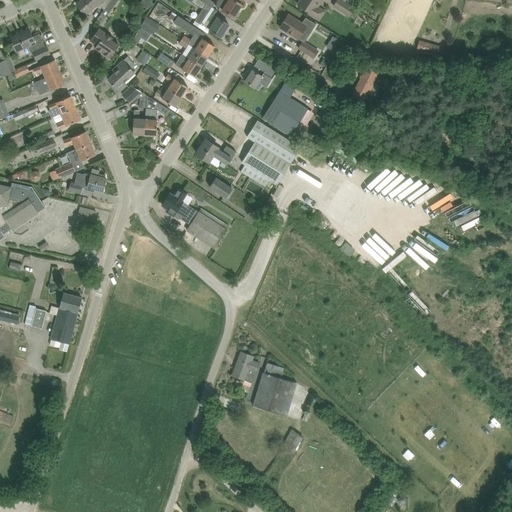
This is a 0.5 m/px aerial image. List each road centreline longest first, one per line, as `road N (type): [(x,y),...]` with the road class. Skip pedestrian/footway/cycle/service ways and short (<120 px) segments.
road 1 (unclassified): [(33,503),(132,199)]
road 2 (unclassified): [(190,448),(232,313),(214,282),(132,199)]
road 3 (residential): [(132,199),(149,189),(275,0)]
road 4 (residential): [(132,199),(47,0)]
